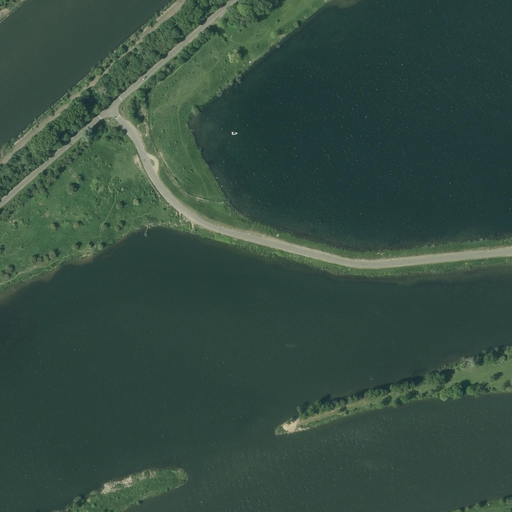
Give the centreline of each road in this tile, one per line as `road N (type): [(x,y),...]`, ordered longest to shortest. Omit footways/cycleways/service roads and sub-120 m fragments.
road 1 (unclassified): [(511,251),(373,265),(211,227),(162,190),(109,108)]
road 2 (unclassified): [(109,108),(233,0)]
road 3 (unclassified): [(0,204),(109,108)]
